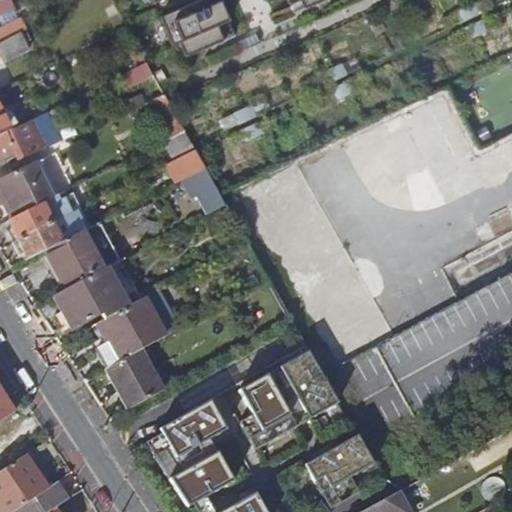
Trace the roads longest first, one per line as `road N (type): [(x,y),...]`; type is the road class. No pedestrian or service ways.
road 1 (residential): [(0,294),(138,511)]
road 2 (unknown): [(390,480),(511,386)]
